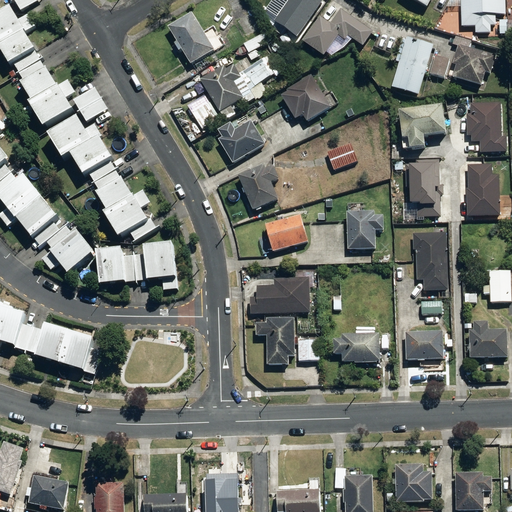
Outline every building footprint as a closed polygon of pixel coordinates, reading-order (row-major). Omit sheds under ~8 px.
[(44,0),(15,0),(24,13),(45,0),(44,0)] [(292,0),(276,23),(300,39),(327,0),(326,0),(292,0)] [(435,0),(414,0),(431,9),(435,0)] [(462,0),(464,28),(478,27),(478,35),(493,34),(493,27),(498,27),(498,16),(508,16),(507,0),(462,0)] [(36,103),(33,105),(48,129),(77,112),(69,99),(78,94),(70,82),(61,87),(50,70),(48,71),(37,52),(39,51),(28,33),(38,27),(30,15),(21,20),(14,8),(0,16),(0,49),(0,50),(3,49),(14,66),(16,65),(27,84),(25,86),(36,103)] [(322,18),(305,42),(326,57),(341,37),(347,41),(350,37),(365,48),(375,33),(343,10),(333,25),(322,18)] [(195,14),(171,28),(180,43),(173,47),(176,52),(178,51),(180,53),(184,51),(193,66),(217,52),(195,14)] [(254,62),(262,57),(258,51),(271,44),(265,35),(245,47),(254,62)] [(436,46),(405,37),(400,55),(404,56),(394,90),(422,97),(436,46)] [(473,41),(458,37),(455,46),(460,47),(455,65),(459,66),(455,79),(484,87),(488,74),(493,76),(499,56),(471,48),(473,41)] [(226,67),(203,81),(227,121),(237,115),(236,112),(257,99),(258,101),(270,94),(264,84),(276,76),(277,78),(278,77),(279,78),(288,71),(277,53),(253,68),(248,59),(229,71),(226,67)] [(314,77),(290,91),(291,93),(284,98),(298,122),(306,117),(310,124),(334,109),(314,77)] [(97,89),(76,102),(89,124),(110,111),(97,89)] [(503,104),(473,105),(473,115),(469,115),(469,137),(474,137),(474,144),(482,143),(483,154),(510,153),(509,138),(505,138),(503,104)] [(447,107),(403,112),(407,141),(412,141),(414,151),(430,149),(428,139),(451,136),(447,107)] [(111,213),(108,215),(124,240),(133,234),(138,243),(159,230),(153,220),(152,221),(144,210),(153,204),(146,192),(137,198),(126,180),(124,181),(112,162),(116,160),(103,138),(104,138),(97,126),(89,131),(86,126),(89,124),(84,117),(81,119),(52,136),(67,161),(75,156),(88,177),(91,175),(103,194),(100,196),(111,213)] [(225,139),(221,141),(236,165),(268,146),(253,122),(237,132),(233,123),(220,131),(225,139)] [(0,198),(1,200),(2,199),(11,209),(1,217),(10,228),(20,220),(43,249),(49,244),(56,252),(54,253),(45,260),(54,272),(63,264),(72,276),(99,255),(81,233),(76,237),(69,227),(62,232),(56,224),(62,219),(28,177),(21,183),(7,166),(14,161),(0,143),(0,135),(6,131),(0,124),(0,198)] [(353,145),(329,154),(336,172),(360,163),(353,145)] [(418,166),(407,166),(408,189),(414,189),(415,206),(425,206),(425,208),(440,207),(440,190),(443,190),(443,180),(442,180),(441,161),(418,162),(418,166)] [(267,166),(241,177),(256,212),(282,201),(274,184),(282,181),(276,167),(268,171),(267,166)] [(495,166),(470,166),(471,189),(469,189),(470,218),(503,217),(502,177),(495,177),(495,166)] [(377,212),(349,213),(350,251),(379,250),(378,233),(387,232),(386,217),(378,217),(377,212)] [(303,216),(268,226),(276,253),(311,244),(303,216)] [(449,234),(415,235),(415,251),(418,251),(419,281),(426,281),(426,293),(451,292),(449,234)] [(126,250),(100,253),(104,286),(165,280),(166,292),(180,291),(179,279),(180,279),(177,245),(148,248),(149,256),(127,258),(126,250)] [(511,272),(492,273),(493,304),(511,303),(511,272)] [(277,287),(259,287),(259,299),(253,299),(253,316),(313,314),(312,279),(277,279),(277,287)] [(345,297),(335,297),(335,313),(345,313),(345,297)] [(28,320),(30,316),(27,316),(29,310),(3,302),(0,310),(0,353),(3,354),(6,344),(18,348),(18,350),(40,356),(39,359),(98,376),(105,353),(95,350),(98,340),(49,326),(48,329),(48,328),(46,332),(32,328),(34,322),(28,320)] [(444,303),(424,304),(424,316),(445,315),(444,303)] [(297,319),(269,320),(269,324),(258,325),(259,338),(270,338),(270,367),(292,366),(292,358),(298,358),(297,319)] [(476,332),(472,332),(473,360),(511,359),(510,331),(491,331),(491,323),(476,323),(476,332)] [(446,333),(408,334),(409,362),(447,361),(446,333)] [(382,335),(345,336),(345,340),(336,341),(337,357),(345,357),(345,363),(358,363),(358,364),(379,364),(379,362),(383,362),(382,335)] [(322,342),(300,342),(301,363),(322,362),(322,342)] [(4,451),(0,450),(0,492),(14,497),(25,463),(22,462),(26,450),(6,443),(4,451)] [(426,465),(398,465),(398,504),(427,503),(427,501),(435,501),(434,473),(426,473),(426,465)] [(236,511),(236,471),(197,472),(198,511),(236,511)] [(486,473),(458,473),(458,511),(471,511),(486,511),(486,493),(495,493),(495,477),(486,477),(486,473)] [(72,485),(37,477),(34,490),(31,489),(29,497),(33,498),(31,505),(66,511),(72,485)] [(376,511),(376,478),(347,478),(347,511),(376,511)] [(127,511),(126,484),(98,485),(99,497),(97,497),(97,511),(99,511),(127,511)] [(323,511),(322,491),(280,493),(280,511),(323,511)] [(190,495),(147,497),(147,511),(191,511),(192,509),(190,495)]
